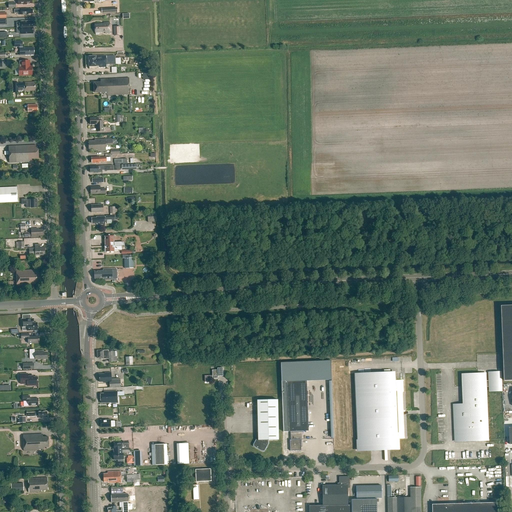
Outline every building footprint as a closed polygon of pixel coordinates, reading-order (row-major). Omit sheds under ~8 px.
[(21,23),(21,28),(33,27),(33,21),(23,22),(23,19),(17,19),(17,24),(21,23)] [(104,24),(95,25),(95,33),(105,32),(105,33),(110,33),(110,23),(104,23),(104,24)] [(18,32),(18,37),(24,37),(24,34),(33,34),(33,27),(21,28),(21,32),(18,32)] [(23,41),(15,42),(15,46),(20,46),(20,55),(34,55),(34,48),(23,48),(23,41)] [(115,56),(89,57),(90,69),(96,68),(96,66),(99,66),(99,67),(106,67),(106,65),(109,64),(109,63),(116,63),(115,56)] [(20,68),(19,68),(20,75),(32,75),(32,67),(29,67),(28,65),(30,65),(29,61),(22,61),(20,61),(20,68)] [(100,79),(100,83),(94,84),(95,93),(100,93),(104,93),(104,95),(107,94),(107,96),(130,95),(129,78),(100,79)] [(18,92),(23,92),(23,91),(24,91),(24,92),(27,91),(27,92),(29,92),(29,91),(33,91),(33,89),(35,89),(35,85),(35,83),(25,83),(25,84),(18,84),(18,83),(13,84),(14,94),(18,93),(18,92)] [(103,132),(103,124),(103,121),(99,121),(99,118),(90,118),(90,125),(97,125),(97,132),(103,132)] [(95,139),(95,142),(89,142),(89,150),(94,149),(94,150),(98,150),(98,151),(106,151),(106,146),(113,146),(112,139),(105,139),(95,139)] [(36,146),(9,147),(9,152),(9,155),(9,163),(28,162),(28,161),(31,161),(31,160),(39,159),(38,150),(36,150),(36,146)] [(17,187),(0,187),(0,203),(18,202),(17,187)] [(26,199),(22,199),(22,205),(26,204),(26,208),(38,208),(37,200),(26,200),(26,199)] [(96,218),(91,218),(92,224),(97,224),(97,225),(105,225),(105,217),(96,217),(96,218)] [(31,232),(24,233),(24,237),(39,237),(39,236),(44,235),(44,229),(38,230),(38,229),(31,229),(31,232)] [(114,236),(104,236),(105,252),(115,251),(115,250),(122,250),(121,242),(114,243),(114,236)] [(24,249),(24,245),(28,245),(28,239),(18,239),(19,249),(24,249)] [(40,245),(35,245),(35,248),(29,248),(29,256),(43,255),(43,254),(45,254),(45,248),(40,248),(40,245)] [(132,255),(124,255),(124,269),(133,268),(132,255)] [(103,271),(94,271),(94,278),(103,278),(103,280),(112,280),(112,269),(103,269),(103,271)] [(37,283),(43,282),(42,273),(39,273),(38,270),(16,271),(17,286),(32,286),(32,285),(37,284),(37,283)] [(511,305),(502,306),(504,381),(511,380),(511,305)] [(37,323),(34,323),(34,321),(34,318),(21,319),(21,327),(27,327),(27,331),(37,330),(37,323)] [(29,334),(21,334),(21,339),(28,339),(28,343),(38,343),(38,336),(29,337),(29,335),(29,334)] [(35,360),(47,359),(47,352),(42,352),(42,351),(35,351),(35,353),(34,353),(34,350),(29,350),(30,357),(35,357),(35,360)] [(108,350),(97,351),(97,358),(98,358),(101,358),(101,359),(109,359),(109,362),(114,362),(117,362),(116,357),(113,357),(113,352),(108,352),(108,350)] [(290,451),(301,451),(301,444),(302,444),(301,434),(303,434),(303,431),(308,431),(306,381),(331,380),(331,360),(280,362),(281,382),(283,432),(288,432),(290,432),(290,440),(289,440),(290,451)] [(212,370),(212,379),(218,379),(218,376),(223,376),(223,368),(217,368),(217,370),(212,370)] [(464,375),(465,405),(455,405),(457,441),(477,441),(477,435),(487,434),(485,387),(490,387),(491,391),(501,391),(500,372),(490,373),(490,381),(485,381),(485,380),(478,380),(478,374),(464,375)] [(104,375),(99,375),(99,381),(105,381),(105,382),(109,382),(110,387),(120,387),(120,381),(111,381),(111,373),(104,373),(104,375)] [(354,375),(358,450),(398,449),(398,438),(405,438),(404,393),(403,393),(403,381),(395,381),(395,373),(354,375)] [(28,374),(20,374),(21,384),(27,384),(27,386),(38,386),(37,377),(31,377),(31,376),(28,377),(28,374)] [(104,392),(104,394),(101,394),(101,403),(109,402),(109,403),(117,403),(117,392),(104,392)] [(30,396),(23,396),(23,401),(28,401),(29,406),(39,405),(38,399),(30,399),(30,396)] [(258,436),(253,445),(253,446),(262,451),(264,451),(268,444),(268,440),(278,440),(277,400),(257,400),(258,436)] [(41,434),(23,435),(24,451),(39,450),(39,449),(44,449),(44,447),(49,447),(48,437),(41,437),(41,434)] [(114,460),(118,460),(123,460),(123,454),(122,454),(122,450),(129,450),(128,442),(114,443),(114,453),(113,453),(114,460)] [(151,445),(152,466),(167,465),(167,444),(151,445)] [(188,445),(177,445),(178,465),(189,465),(188,445)] [(134,458),(127,458),(127,464),(134,463),(134,466),(140,466),(140,451),(134,451),(134,458)] [(211,469),(195,470),(196,482),(211,481),(211,469)] [(112,483),(121,482),(121,481),(127,481),(127,479),(133,479),(133,486),(140,486),(139,475),(133,475),(132,475),(132,471),(127,471),(127,475),(126,475),(126,476),(120,476),(120,472),(108,472),(108,474),(104,474),(104,481),(108,481),(108,482),(112,482),(112,483)] [(339,477),(339,485),(322,485),(322,505),(325,505),(333,505),(341,505),(348,505),(347,488),(349,488),(349,477),(339,477)] [(41,492),(41,490),(48,490),(47,478),(28,479),(28,493),(38,492),(41,492)] [(381,486),(356,486),(356,498),(376,498),(381,498),(381,486)] [(420,487),(410,487),(410,497),(387,498),(387,511),(420,511),(420,493),(420,487)] [(112,508),(108,508),(108,511),(128,511),(128,510),(132,510),(132,503),(128,504),(128,502),(128,501),(128,494),(123,495),(111,495),(111,502),(120,502),(122,502),(123,503),(120,503),(120,507),(123,507),(123,508),(121,508),(121,511),(116,511),(116,507),(112,507),(112,508)] [(351,511),(376,511),(376,498),(356,498),(351,499),(352,503),(351,511)] [(433,505),(432,511),(499,511),(499,503),(433,505)]
